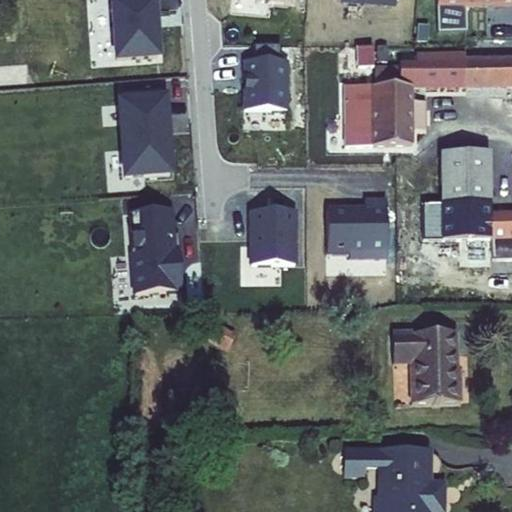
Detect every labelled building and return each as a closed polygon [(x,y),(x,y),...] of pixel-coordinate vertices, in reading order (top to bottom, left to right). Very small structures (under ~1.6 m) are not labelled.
[(474,6),(511,7),(511,0),(443,0),(443,25),(473,26),(474,6)] [(162,1),(121,4),(126,63),(168,60),(162,1)] [(293,50),(276,50),(276,66),(267,66),(266,115),(309,115),(309,66),(293,66),(293,50)] [(474,63),(475,54),(424,54),(425,67),(384,66),(385,90),(421,90),(421,91),(473,90),(473,63),(474,63)] [(511,62),(474,63),(473,63),(473,90),(511,89),(511,62)] [(385,90),(353,90),(353,146),(420,145),(421,91),(421,90),(385,90)] [(135,180),(180,177),(174,91),(129,95),(135,180)] [(498,157),(452,157),(452,163),(440,163),(440,185),(452,184),(452,206),(452,207),(470,207),(499,206),(498,157)] [(500,217),(499,206),(470,207),(452,207),(452,206),(432,206),(432,239),(452,239),(452,266),(501,266),(500,241),(500,217)] [(336,220),(337,265),(359,265),(359,270),(397,269),(396,212),(374,212),(375,219),(336,220)] [(182,213),(140,217),(141,257),(143,257),(146,298),(192,294),(189,250),(185,251),(182,213)] [(305,215),(259,215),(259,232),(261,232),(262,269),(305,269),(305,215)] [(511,216),(500,217),(500,241),(501,266),(511,266),(511,216)] [(427,366),(428,407),(476,406),(476,372),(470,372),(470,335),(407,336),(407,367),(427,366)] [(380,504),(379,511),(441,511),(442,504),(447,504),(446,453),(360,454),(361,483),(382,483),(382,474),(395,474),(396,503),(380,504)]
